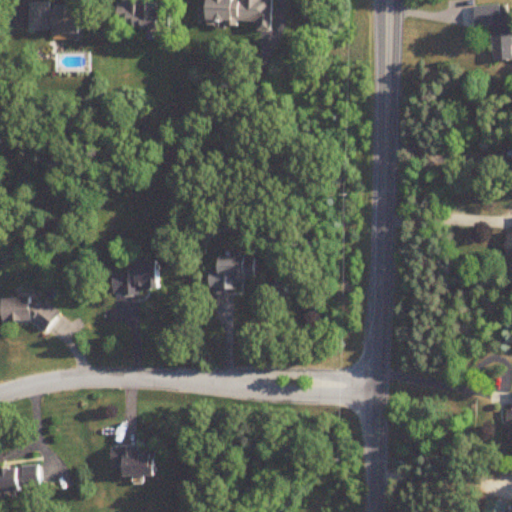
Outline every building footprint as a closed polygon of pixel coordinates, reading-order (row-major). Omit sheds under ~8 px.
[(277,0),(202,0),(202,24),(262,26),(262,33),(277,33),(277,0)] [(174,30),(175,5),(120,3),(120,28),(174,30)] [(33,33),(86,33),(86,8),(55,8),(55,4),(33,4),(33,33)] [(511,6),(476,8),(477,27),(494,26),(497,63),(511,62),(511,6)] [(64,227),(63,227),(63,218),(38,216),(37,231),(63,233),(64,227)] [(241,290),(241,282),(259,282),(259,258),(222,258),(222,269),(212,269),(212,291),(241,290)] [(162,261),(131,263),(132,273),(113,274),(114,296),(164,293),(162,261)] [(4,303),(5,328),(60,324),(58,300),(4,303)] [(140,448),(114,448),(114,466),(127,466),(127,478),(161,478),(161,454),(140,454),(140,448)] [(0,494),(46,489),(43,466),(0,471),(0,494)] [(486,511),(507,511),(509,502),(488,501),(486,511)]
